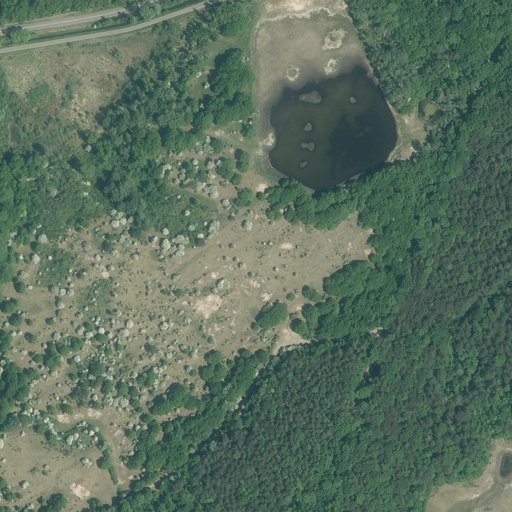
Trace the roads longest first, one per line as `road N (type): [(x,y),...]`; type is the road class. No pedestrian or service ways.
road 1 (unknown): [(171,511),(287,371),(313,356),(388,345),(398,326)]
road 2 (unknown): [(511,56),(472,151),(469,200),(417,274),(398,326)]
road 3 (secondary): [(0,31),(158,0)]
road 4 (unknown): [(398,326),(442,319),(511,269)]
